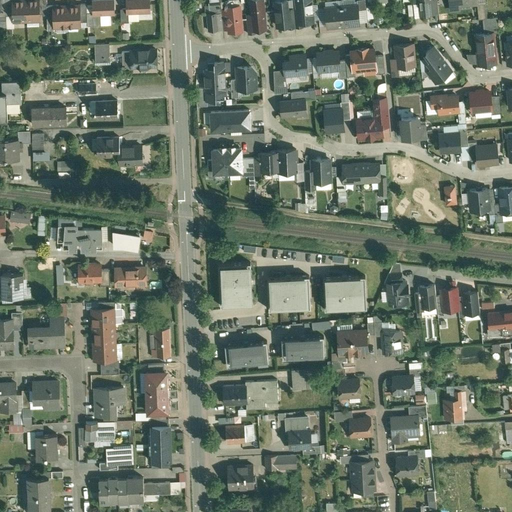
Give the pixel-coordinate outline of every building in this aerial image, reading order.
[(6,0),(7,15),(13,15),(14,15),(13,0),(6,0)] [(13,0),(14,15),(13,15),(13,16),(14,16),(14,21),(27,20),(26,0),(13,0)] [(26,0),(27,20),(40,20),(40,14),(39,0),(26,0)] [(46,0),(39,0),(40,14),(47,13),(47,5),(46,0)] [(114,0),(93,0),(93,7),(94,7),(94,12),(94,14),(101,14),(115,13),(114,0)] [(149,0),(127,0),(128,6),(128,8),(128,12),(129,12),(150,11),(149,0)] [(263,0),(250,0),(252,15),(254,29),(256,29),(266,28),(263,0)] [(287,0),(275,2),(278,26),(288,25),(290,25),(288,9),(287,0)] [(311,0),(293,0),(294,9),(296,27),(303,26),(303,22),(313,21),(311,0)] [(419,0),(421,14),(433,13),(431,0),(419,0)] [(437,0),(431,0),(433,13),(439,13),(437,0)] [(449,0),(451,9),(460,8),(459,2),(478,0),(477,0),(449,0)] [(486,2),(478,2),(479,18),(484,18),(488,18),(486,2)] [(87,4),(79,4),(79,5),(80,5),(81,22),(88,22),(88,12),(87,4)] [(358,4),(342,6),(344,26),(360,24),(358,4)] [(79,5),(67,6),(68,26),(81,26),(81,22),(80,5),(79,5)] [(55,6),(54,6),(55,23),(55,27),(68,26),(67,6),(55,6)] [(342,6),(326,7),(328,27),(344,26),(342,6)] [(240,7),(228,8),(230,28),(230,31),(242,30),(240,7)] [(128,8),(121,8),(121,22),(129,22),(129,12),(128,12),(128,8)] [(294,9),(288,9),(290,25),(288,25),(288,27),(296,27),(294,9)] [(216,10),(210,11),(210,13),(208,13),(210,29),(223,28),(222,12),(217,13),(216,10)] [(101,14),(94,14),(94,12),(88,12),(88,22),(88,25),(102,25),(101,14)] [(252,15),(246,15),(248,33),(256,33),(256,29),(254,29),(252,15)] [(488,18),(484,18),(485,33),(493,32),(493,33),(499,32),(498,17),(488,18)] [(485,33),(476,34),(479,64),(496,63),(493,33),(493,32),(485,33)] [(111,43),(96,43),(97,57),(111,57),(111,43)] [(413,43),(396,45),(397,58),(398,58),(399,67),(415,65),(413,43)] [(432,59),(427,63),(428,71),(430,74),(436,82),(439,82),(443,79),(444,76),(452,70),(435,46),(426,52),(432,59)] [(368,48),(358,49),(358,50),(351,50),(352,54),(353,70),(354,70),(365,69),(365,67),(376,66),(375,55),(375,48),(368,49),(368,48)] [(156,50),(132,51),(132,52),(123,52),(124,70),(133,69),(133,67),(157,66),(156,50)] [(339,51),(318,53),(320,70),(339,68),(340,68),(340,60),(339,51)] [(306,54),(291,55),(291,60),(284,61),(285,69),(286,75),(308,73),(306,54)] [(352,54),(346,55),(346,60),(348,76),(355,75),(354,70),(353,70),(352,54)] [(384,55),(375,55),(376,66),(376,73),(386,72),(384,55)] [(397,58),(390,59),(392,75),(399,75),(399,67),(398,58),(397,58)] [(346,60),(340,60),(340,68),(339,68),(340,78),(348,78),(348,76),(346,60)] [(215,69),(206,69),(207,87),(207,99),(208,99),(217,99),(216,94),(226,93),(224,62),(215,62),(215,69)] [(252,66),(238,67),(238,79),(239,89),(256,88),(256,72),(252,66)] [(285,69),(274,70),(275,87),(287,86),(286,75),(285,69)] [(238,79),(231,79),(232,97),(239,97),(239,89),(238,79)] [(3,93),(0,93),(0,120),(8,120),(7,103),(22,103),(21,81),(3,81),(3,93)] [(379,96),(385,95),(384,83),(376,83),(376,92),(379,92),(379,96)] [(96,84),(80,84),(80,93),(96,93),(96,84)] [(207,87),(197,88),(198,106),(208,105),(208,99),(207,99),(207,87)] [(309,90),(292,92),(292,100),(305,99),(310,99),(309,90)] [(484,91),(477,91),(478,92),(471,93),(472,111),(492,109),(491,96),(491,91),(484,92),(484,91)] [(458,95),(445,97),(444,95),(432,96),(433,108),(439,107),(440,113),(459,111),(458,95)] [(499,96),(491,96),(492,109),(492,114),(501,113),(499,96)] [(388,97),(374,98),(376,117),(381,116),(382,126),(390,125),(388,97)] [(292,100),(281,101),(283,116),(307,113),(305,99),(292,100)] [(118,101),(91,101),(91,112),(97,112),(97,118),(119,117),(118,101)] [(350,101),(341,101),(342,108),(343,119),(351,118),(350,101)] [(67,106),(33,107),(33,123),(67,123),(67,106)] [(342,108),(325,110),(327,131),(344,129),(343,119),(342,108)] [(250,109),(231,110),(232,128),(251,127),(251,118),(252,116),(252,112),(250,110),(250,109)] [(231,110),(211,111),(212,120),(210,123),(210,127),(212,129),(232,128),(231,110)] [(376,117),(358,119),(359,138),(367,137),(367,138),(376,137),(375,136),(383,135),(382,126),(381,116),(376,117)] [(419,116),(402,118),(404,138),(420,136),(421,136),(419,121),(419,116)] [(426,121),(419,121),(421,136),(420,136),(420,139),(428,139),(426,121)] [(467,127),(459,128),(459,132),(461,146),(469,145),(468,142),(467,127)] [(31,130),(19,130),(19,136),(19,143),(31,142),(31,130)] [(459,132),(440,134),(442,152),(461,150),(461,146),(459,132)] [(44,133),(33,133),(33,151),(45,151),(44,133)] [(19,136),(0,136),(0,157),(20,157),(19,143),(19,136)] [(120,137),(98,138),(98,143),(93,143),(93,149),(98,149),(98,156),(120,155),(120,146),(120,137)] [(477,141),(468,142),(469,145),(470,160),(478,159),(477,146),(477,141)] [(477,146),(478,159),(479,164),(485,163),(485,165),(492,164),(491,163),(498,162),(497,144),(477,146)] [(142,145),(120,146),(120,155),(120,164),(142,163),(142,145)] [(235,148),(235,146),(230,146),(230,148),(228,148),(229,172),(242,171),(243,171),(242,158),(242,148),(235,148)] [(226,147),(220,147),(220,149),(214,149),(214,159),(215,172),(229,172),(228,148),(226,149),(226,147)] [(297,149),(279,150),(280,172),(282,172),(282,174),(290,173),(290,171),(297,171),(298,171),(297,162),(297,149)] [(278,152),(261,153),(261,157),(262,171),(265,170),(265,173),(271,172),(271,170),(279,170),(279,172),(280,172),(279,150),(278,150),(278,152)] [(261,157),(254,157),(254,158),(255,175),(262,175),(262,171),(261,157)] [(254,158),(242,158),(243,171),(242,171),(242,176),(255,176),(255,175),(254,158)] [(330,159),(312,160),(313,170),(313,181),(317,181),(331,180),(330,159)] [(355,164),(343,165),(344,178),(344,182),(353,181),(355,183),(362,183),(361,163),(355,163),(355,164)] [(380,163),(367,164),(367,163),(361,163),(362,183),(370,182),(371,181),(380,180),(381,180),(380,176),(380,163)] [(313,170),(305,171),(305,180),(305,189),(317,188),(317,181),(313,181),(313,170)] [(455,185),(445,186),(447,203),(457,202),(455,185)] [(511,186),(500,187),(501,204),(502,213),(503,213),(511,212),(511,208),(511,186)] [(488,189),(470,190),(472,210),(477,210),(479,212),(483,211),(485,209),(489,209),(490,209),(488,196),(488,189)] [(501,204),(495,204),(496,213),(497,222),(504,221),(503,213),(502,213),(501,204)] [(30,214),(13,212),(12,220),(29,222),(30,214)] [(47,215),(40,214),(39,216),(38,230),(39,230),(38,234),(45,234),(46,230),(47,217),(47,216),(47,215)] [(78,224),(66,224),(67,226),(66,241),(67,248),(104,248),(104,227),(78,227),(78,224)] [(142,239),(150,239),(151,230),(143,230),(142,239)] [(140,236),(115,231),(115,246),(123,246),(138,248),(140,236)] [(251,263),(220,265),(222,304),(253,302),(251,263)] [(63,284),(62,264),(54,265),(55,284),(63,284)] [(101,264),(80,264),(80,281),(101,280),(101,269),(101,264)] [(146,267),(126,268),(126,283),(147,282),(146,267)] [(126,268),(116,269),(117,284),(126,283),(126,268)] [(110,269),(101,269),(101,280),(101,285),(111,285),(110,269)] [(402,271),(389,272),(385,282),(391,282),(392,281),(403,280),(402,271)] [(24,273),(12,274),(12,273),(3,273),(4,296),(24,296),(24,295),(24,274),(24,273)] [(310,275),(269,277),(270,308),(311,306),(310,275)] [(367,275),(326,276),(327,307),(368,306),(367,275)] [(403,280),(392,281),(391,282),(389,288),(390,303),(409,301),(408,298),(410,298),(408,284),(407,284),(406,280),(403,280)] [(435,284),(420,285),(421,292),(423,306),(437,305),(436,295),(435,284)] [(457,287),(442,289),(442,295),(444,309),(459,308),(457,287)] [(478,290),(463,292),(465,313),(480,311),(478,290)] [(421,292),(415,292),(417,310),(424,310),(423,306),(421,292)] [(442,295),(436,295),(437,305),(438,313),(445,312),(444,309),(442,295)] [(99,308),(93,308),(94,324),(115,323),(114,308),(99,308)] [(511,309),(489,312),(490,336),(504,336),(503,335),(506,335),(506,338),(510,338),(509,335),(511,334),(511,309)] [(22,310),(12,311),(12,317),(13,329),(23,329),(22,310)] [(382,314),(374,315),(374,322),(375,333),(375,336),(383,335),(383,331),(384,331),(382,314)] [(0,327),(0,345),(4,345),(4,346),(13,346),(13,329),(12,317),(0,317),(0,327)] [(53,326),(33,326),(34,338),(30,338),(30,346),(50,345),(50,344),(58,344),(58,333),(65,333),(64,318),(53,318),(53,326)] [(115,323),(94,324),(94,329),(96,332),(97,344),(115,343),(115,323)] [(171,327),(152,328),(153,355),(171,355),(171,327)] [(367,329),(352,330),(354,353),(368,352),(367,329)] [(352,330),(338,331),(340,353),(340,354),(346,354),(354,353),(352,330)] [(384,331),(383,331),(383,335),(384,352),(402,351),(401,342),(403,341),(402,332),(401,331),(401,330),(384,331)] [(324,336),(285,337),(285,356),(325,355),(324,336)] [(266,339),(227,344),(229,363),(269,359),(266,339)] [(97,344),(95,344),(95,359),(101,359),(116,358),(115,343),(97,344)] [(509,348),(500,349),(502,360),(510,360),(509,349),(509,348)] [(340,353),(338,354),(338,360),(332,361),(333,368),(344,367),(344,360),(347,360),(346,354),(340,354),(340,353)] [(165,363),(149,364),(149,372),(165,371),(165,363)] [(119,365),(101,365),(102,374),(120,373),(119,365)] [(312,367),(292,369),(294,389),(307,388),(306,377),(313,376),(312,367)] [(344,367),(333,368),(333,375),(346,374),(346,367),(344,367)] [(423,367),(410,368),(410,375),(413,375),(414,375),(424,375),(423,367)] [(149,372),(147,372),(148,392),(168,391),(167,371),(165,371),(149,372)] [(410,375),(394,376),(395,393),(415,391),(414,375),(413,375),(410,375)] [(278,378),(246,380),(247,402),(248,408),(266,407),(266,401),(279,401),(278,378)] [(359,378),(339,380),(340,396),(360,395),(359,378)] [(49,382),(49,383),(42,383),(33,383),(34,399),(47,399),(47,407),(45,408),(60,408),(59,382),(49,382)] [(7,384),(1,384),(1,383),(0,383),(0,401),(5,401),(6,410),(3,410),(3,411),(17,411),(16,383),(7,383),(7,384)] [(246,384),(224,385),(226,403),(247,402),(246,384)] [(465,384),(454,385),(455,399),(444,400),(446,418),(464,416),(463,405),(466,405),(465,384)] [(124,387),(96,388),(97,397),(97,396),(97,403),(96,403),(97,415),(104,415),(114,414),(114,400),(124,400),(124,387)] [(425,402),(435,403),(435,388),(426,388),(425,402)] [(30,390),(22,391),(23,409),(31,408),(30,390)] [(168,391),(148,392),(149,412),(151,412),(167,411),(169,411),(168,391)] [(424,402),(424,394),(414,394),(414,402),(424,402)] [(511,394),(503,395),(505,408),(511,407),(511,394)] [(427,404),(409,405),(410,415),(418,415),(428,415),(427,404)] [(352,409),(335,411),(335,420),(351,419),(350,419),(353,418),(352,409)] [(167,411),(151,412),(151,419),(169,419),(169,418),(167,418),(167,411)] [(410,415),(392,417),(394,441),(407,440),(407,432),(420,431),(418,415),(410,415)] [(308,416),(286,418),(287,432),(289,432),(289,431),(306,430),(306,424),(309,424),(308,416)] [(353,418),(350,419),(351,419),(352,435),(372,434),(370,417),(353,418)] [(99,421),(86,421),(86,427),(82,427),(82,431),(86,431),(86,440),(96,439),(96,432),(115,432),(114,421),(104,421),(101,421),(99,421)] [(8,432),(22,432),(21,424),(7,424),(8,432)] [(245,424),(226,426),(227,441),(234,441),(234,444),(238,443),(237,441),(246,440),(246,435),(248,435),(248,432),(246,432),(245,424)] [(169,425),(153,425),(153,443),(170,443),(170,425),(169,425)] [(438,425),(431,425),(431,433),(439,433),(438,425)] [(306,430),(289,431),(289,432),(290,447),(303,446),(312,446),(312,445),(311,430),(306,430)] [(57,434),(36,435),(37,458),(47,458),(47,457),(58,456),(57,434)] [(170,443),(153,443),(154,461),(170,461),(171,461),(170,443)] [(132,444),(115,445),(115,448),(109,448),(109,462),(110,463),(118,462),(133,462),(132,444)] [(312,446),(303,446),(304,453),(321,452),(321,451),(321,445),(312,445),(312,446)] [(347,462),(346,447),(338,448),(339,462),(347,462)] [(297,454),(278,455),(278,468),(297,467),(297,454)] [(278,455),(266,455),(266,468),(278,468),(278,455)] [(409,456),(397,457),(398,474),(418,472),(417,456),(409,456)] [(369,460),(352,461),(353,477),(354,490),(362,490),(374,489),(375,489),(374,460),(369,460)] [(254,464),(229,466),(230,488),(255,486),(254,464)] [(50,511),(49,477),(29,478),(30,511),(50,511)] [(144,477),(128,477),(128,478),(129,500),(129,499),(144,499),(144,500),(145,500),(144,477)] [(118,478),(109,478),(109,479),(110,500),(119,500),(118,479),(118,478)] [(128,478),(118,479),(119,500),(119,501),(129,500),(128,478)] [(109,479),(99,480),(100,501),(110,501),(110,500),(109,479)] [(337,511),(337,502),(326,502),(326,511),(337,511)]
